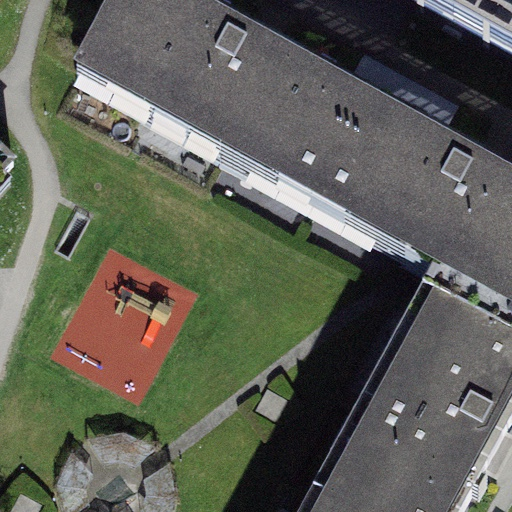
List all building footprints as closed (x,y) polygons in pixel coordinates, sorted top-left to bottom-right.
[(310,202),(374,88),(213,0),(79,0),(44,59),(310,202)] [(511,0),(399,0),(511,62),(511,0)] [(465,287),(511,312),(511,160),(374,88),(310,202),(465,287)] [(0,197),(27,171),(0,143),(0,197)] [(511,312),(465,287),(343,496),(373,511),(478,511),(511,455),(511,312)] [(373,511),(343,496),(333,511),(373,511)]
